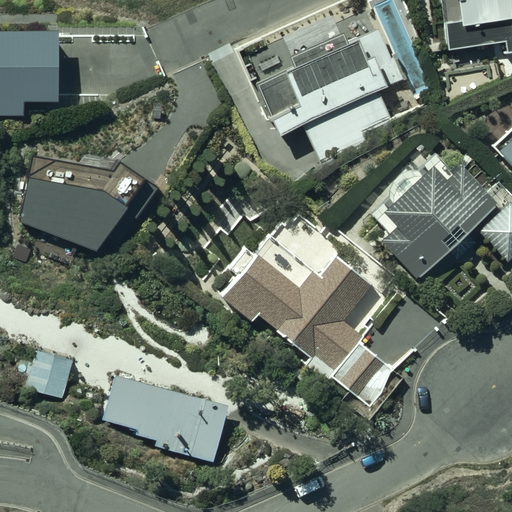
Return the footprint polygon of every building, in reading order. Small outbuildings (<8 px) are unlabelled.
[(511,0),(443,0),(448,44),(504,36),(506,47),(511,46),(511,0)] [(55,27),(0,27),(0,112),(22,112),(22,98),(56,97),(55,27)] [(378,32),(253,91),(275,138),(301,125),(321,168),(371,145),(365,130),(393,117),(379,86),(399,76),(378,32)] [(511,123),(494,140),(511,160),(511,123)] [(398,217),(382,231),(418,272),(503,197),(464,153),(446,169),(433,154),(381,199),(398,217)] [(24,159),(12,230),(99,266),(108,254),(117,262),(165,198),(117,164),(107,179),(24,159)] [(511,254),(511,196),(510,195),(479,226),(509,257),(511,254)] [(291,206),(225,282),(370,408),(405,368),(345,316),(376,281),(291,206)] [(72,359),(34,348),(22,387),(60,399),(72,359)] [(214,455),(229,397),(114,368),(102,416),(136,425),(135,430),(157,435),(155,440),(214,455)]
